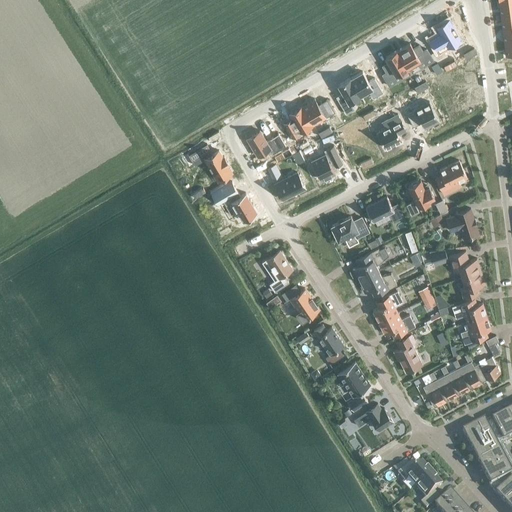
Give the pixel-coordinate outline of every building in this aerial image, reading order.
[(511,0),(505,0),(498,1),(500,15),(511,13),(511,0)] [(511,13),(500,15),(502,28),(511,26),(511,13)] [(440,33),(430,38),(439,53),(462,40),(450,19),(436,27),(440,33)] [(511,26),(502,28),(504,42),(511,40),(511,26)] [(408,67),(417,62),(421,68),(433,60),(426,48),(423,51),(419,44),(413,48),(410,43),(398,50),(408,67)] [(383,74),(390,86),(402,79),(399,73),(408,67),(398,50),(386,57),(389,62),(383,66),(386,72),(383,74)] [(437,63),(432,66),(437,74),(442,71),(437,63)] [(363,71),(351,78),(360,95),(368,91),(373,99),(383,93),(374,78),(369,82),(363,71)] [(344,95),(337,99),(345,114),(354,109),(350,102),(361,96),(360,95),(351,78),(350,77),(338,84),(344,95)] [(445,94),(444,95),(452,111),(476,99),(468,83),(452,91),(449,84),(442,88),(445,94)] [(315,98),(302,106),(313,124),(335,111),(328,99),(318,104),(315,98)] [(429,101),(407,113),(414,126),(422,122),(425,128),(439,121),(429,101)] [(293,119),(284,124),(292,137),(313,124),(302,106),(289,113),(293,119)] [(386,127),(378,131),(386,147),(402,139),(399,133),(406,130),(398,114),(383,121),(386,127)] [(260,130),(247,138),(258,155),(270,148),(273,153),(285,145),(278,133),(266,140),(260,130)] [(343,138),(336,142),(345,161),(355,156),(358,161),(372,154),(363,136),(347,145),(343,138)] [(207,143),(183,157),(190,168),(206,159),(218,180),(232,171),(228,165),(229,164),(224,156),(223,157),(219,150),(212,154),(210,150),(211,150),(207,143)] [(328,152),(311,160),(321,180),(336,173),(333,167),(343,162),(334,144),(327,148),(328,152)] [(436,178),(444,194),(455,189),(453,184),(467,177),(459,160),(440,170),(442,175),(436,178)] [(268,168),(274,179),(282,175),(276,164),(268,168)] [(275,183),(283,199),(305,188),(297,172),(275,183)] [(430,199),(434,197),(429,186),(425,188),(420,179),(408,185),(415,200),(413,201),(406,204),(411,215),(419,212),(416,205),(417,204),(418,206),(430,200),(430,199)] [(223,183),(210,191),(218,204),(230,197),(232,201),(231,201),(243,220),(258,212),(246,192),(241,195),(233,181),(225,186),(223,183)] [(397,203),(391,206),(387,196),(379,200),(373,202),(373,203),(365,207),(373,221),(389,213),(393,221),(403,215),(397,203)] [(440,214),(447,210),(442,199),(435,203),(440,214)] [(474,219),(471,208),(455,213),(456,215),(446,218),(451,231),(460,228),(464,238),(479,233),(476,224),(474,219)] [(430,219),(433,227),(444,222),(440,214),(430,219)] [(351,216),(331,225),(338,239),(354,232),(356,237),(369,231),(361,217),(353,221),(351,216)] [(405,233),(412,252),(417,250),(411,231),(405,233)] [(284,273),(293,267),(280,248),(262,261),(275,280),(270,283),(275,291),(289,281),(284,273)] [(354,267),(352,268),(353,269),(356,275),(356,276),(358,275),(360,279),(374,273),(371,268),(384,259),(378,248),(364,254),(368,261),(354,267)] [(447,257),(444,249),(429,251),(433,262),(447,257)] [(462,277),(481,271),(477,258),(469,261),(465,250),(449,256),(454,271),(459,270),(462,277)] [(481,271),(462,277),(465,286),(460,288),(463,298),(480,292),(477,286),(485,284),(481,271)] [(360,279),(363,284),(361,285),(361,286),(364,292),(364,293),(366,292),(380,285),(383,291),(396,284),(391,273),(376,278),(374,273),(360,279)] [(300,291),(295,283),(281,293),(287,301),(291,298),(299,310),(296,312),(302,321),(319,309),(317,305),(312,296),(311,297),(305,288),(300,291)] [(269,288),(262,293),(266,298),(272,294),(269,288)] [(379,322),(398,312),(395,306),(403,302),(397,290),(382,298),(385,304),(373,310),(379,322)] [(277,295),(266,303),(270,309),(281,301),(277,295)] [(467,322),(487,315),(483,303),(470,307),(468,300),(452,306),(456,318),(464,315),(467,322)] [(398,312),(379,322),(385,334),(397,328),(400,334),(415,326),(409,314),(401,319),(398,312)] [(487,315),(467,322),(469,329),(460,332),(464,344),(481,338),(478,332),(491,328),(487,315)] [(339,348),(344,345),(332,326),(327,330),(323,324),(310,332),(315,339),(318,336),(330,354),(328,355),(332,362),(344,354),(339,348)] [(399,358),(406,371),(422,363),(412,343),(415,341),(411,334),(396,341),(399,348),(394,351),(397,358),(399,358)] [(500,352),(495,343),(499,341),(496,335),(486,340),(494,356),(500,352)] [(470,388),(482,382),(471,361),(472,360),(468,353),(464,355),(468,362),(460,366),(457,359),(455,360),(470,388)] [(471,361),(482,382),(500,372),(491,356),(486,359),(487,362),(481,366),(479,362),(474,365),(471,361)] [(458,394),(470,388),(455,360),(452,361),(456,368),(448,372),(445,365),(443,366),(458,394)] [(355,361),(337,373),(353,396),(355,395),(356,397),(347,402),(353,410),(368,400),(362,392),(361,393),(359,391),(371,384),(355,361)] [(444,375),(437,379),(435,380),(446,400),(458,394),(443,366),(441,367),(444,375)] [(437,379),(433,371),(429,374),(432,381),(423,386),(434,407),(446,400),(435,380),(437,379)] [(366,411),(354,419),(358,426),(371,418),(379,429),(386,425),(387,426),(393,421),(384,408),(382,409),(377,403),(366,410),(366,411)] [(484,420),(462,432),(465,437),(467,441),(487,481),(490,485),(488,486),(506,506),(511,511),(511,473),(497,445),(511,437),(511,409),(486,423),(484,420)] [(417,488),(432,473),(422,462),(417,466),(412,460),(397,474),(404,481),(408,478),(417,488)] [(420,503),(426,509),(439,497),(434,491),(442,484),(432,473),(417,488),(426,498),(420,503)] [(439,511),(440,511),(456,498),(451,492),(435,506),(439,511)] [(451,511),(461,504),(456,498),(440,511),(451,511)]
